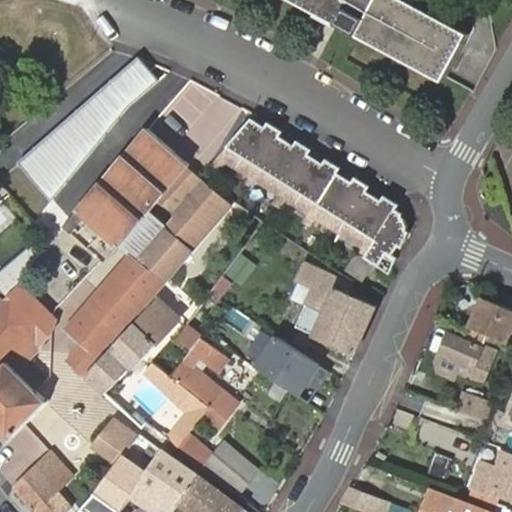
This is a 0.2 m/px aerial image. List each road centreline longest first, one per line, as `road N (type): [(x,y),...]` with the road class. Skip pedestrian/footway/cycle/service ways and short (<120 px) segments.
road 1 (residential): [(448,182),(211,43),(112,8),(109,0)]
road 2 (residential): [(305,511),(410,290),(448,256)]
road 3 (residential): [(448,182),(511,73)]
